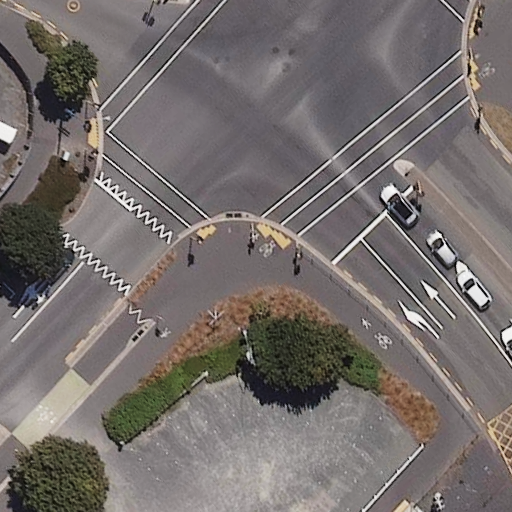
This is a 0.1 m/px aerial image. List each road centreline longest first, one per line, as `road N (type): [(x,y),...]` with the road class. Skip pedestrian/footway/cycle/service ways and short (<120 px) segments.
road 1 (tertiary): [(0,362),(286,54)]
road 2 (secondary): [(511,275),(436,190),(286,54)]
